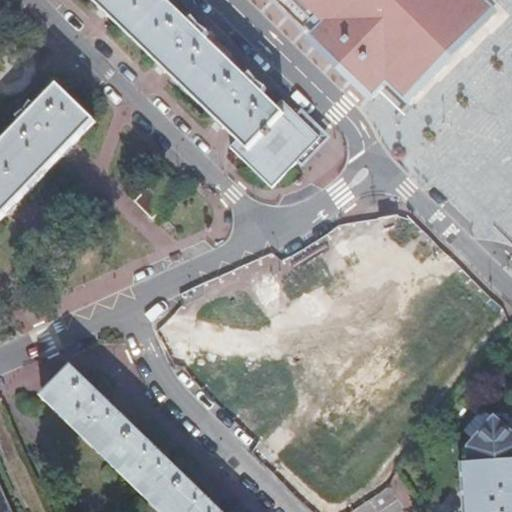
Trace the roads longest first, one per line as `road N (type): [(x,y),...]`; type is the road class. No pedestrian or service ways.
road 1 (unclassified): [(273,234),(34,0)]
road 2 (residential): [(0,362),(273,234)]
road 3 (unclassified): [(225,0),(341,111),(378,160)]
road 4 (unclassified): [(378,160),(511,298)]
road 5 (residential): [(273,234),(337,199),(378,160)]
